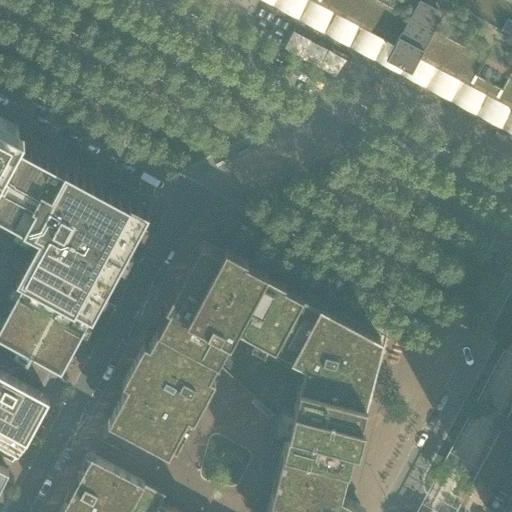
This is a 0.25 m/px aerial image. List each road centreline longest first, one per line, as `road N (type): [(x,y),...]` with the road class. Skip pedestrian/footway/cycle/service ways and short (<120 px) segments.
road 1 (residential): [(188,193),(480,350),(392,511)]
road 2 (residential): [(511,199),(139,0)]
road 3 (residential): [(188,193),(21,511)]
road 4 (residential): [(0,91),(188,193)]
